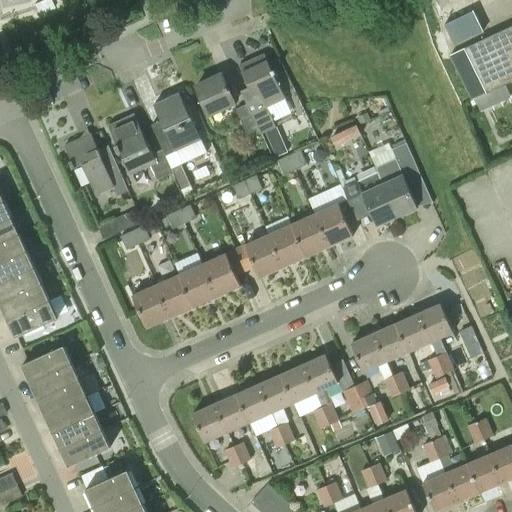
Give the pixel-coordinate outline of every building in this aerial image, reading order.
[(36,9),(39,15),(54,8),(50,0),(43,0),(34,4),(36,9)] [(445,24),(455,45),(484,31),(474,10),(445,24)] [(511,80),(511,25),(464,48),(487,92),(511,80)] [(450,54),(473,99),(487,92),(464,48),(450,54)] [(267,106),(285,98),(265,54),(240,65),(251,91),(243,95),(247,103),(259,128),(261,133),(276,126),(267,106)] [(210,114),(235,102),(222,73),(197,85),(210,114)] [(166,155),(201,139),(180,92),(155,104),(165,127),(156,132),(163,149),(163,148),(166,155)] [(248,133),(259,128),(247,103),(236,108),(248,133)] [(358,115),(360,122),(371,118),(368,111),(358,115)] [(163,148),(163,149),(153,153),(135,113),(134,114),(134,115),(111,126),(110,124),(109,125),(131,172),(150,163),(158,179),(174,172),(173,168),(166,155),(163,148)] [(332,136),(336,146),(361,134),(357,124),(332,136)] [(109,146),(99,150),(91,133),(90,133),(91,136),(82,140),(81,138),(65,144),(72,160),(70,161),(73,168),(83,164),(97,195),(114,187),(118,195),(129,191),(109,146)] [(288,151),(283,138),(271,144),(277,156),(288,151)] [(377,172),(397,216),(418,206),(408,185),(422,179),(406,143),(391,150),(395,158),(376,167),(378,171),(377,172)] [(307,164),(301,150),(290,155),(296,169),(307,164)] [(278,160),(284,174),(296,169),(290,155),(278,160)] [(181,165),(173,168),(174,172),(182,189),(191,185),(181,165)] [(336,171),(341,183),(346,181),(341,169),(336,171)] [(377,225),(397,216),(377,172),(359,180),(358,180),(343,186),(353,209),(367,203),(377,225)] [(256,174),(245,179),(251,193),(263,188),(256,174)] [(239,199),(251,193),(245,179),(233,185),(239,199)] [(0,221),(12,216),(4,199),(0,201),(0,221)] [(354,235),(339,203),(316,213),(331,246),(354,235)] [(191,204),(179,209),(185,223),(197,218),(191,204)] [(167,214),(173,228),(185,223),(179,209),(167,214)] [(126,214),(132,227),(141,223),(135,210),(126,214)] [(331,246),(316,213),(292,224),(307,257),(331,246)] [(103,239),(132,227),(126,214),(98,226),(104,238),(102,238),(103,239)] [(0,242),(20,233),(12,216),(0,221),(0,242)] [(269,234),(284,267),(307,257),(292,224),(269,234)] [(145,225),(133,230),(139,244),(151,239),(145,225)] [(150,229),(152,235),(160,232),(158,225),(150,229)] [(121,235),(127,249),(139,244),(133,230),(121,235)] [(0,262),(28,250),(20,233),(0,242),(0,262)] [(245,244),(236,248),(246,270),(255,266),(260,277),(284,267),(269,234),(246,245),(245,244)] [(237,275),(246,270),(236,248),(203,263),(218,296),(241,286),(237,275)] [(0,282),(36,267),(28,250),(0,262),(0,282)] [(203,263),(180,274),(195,306),(218,296),(203,263)] [(0,299),(1,303),(43,283),(36,267),(0,282),(0,299)] [(157,284),(171,317),(195,306),(180,274),(157,284)] [(9,319),(51,300),(43,283),(1,303),(9,319)] [(133,295),(148,327),(171,317),(157,284),(133,295)] [(51,300),(9,319),(17,336),(59,317),(51,300)] [(440,338),(454,331),(441,303),(419,313),(431,341),(438,355),(445,373),(446,372),(456,393),(463,390),(440,338)] [(409,351),(431,341),(419,313),(397,323),(409,351)] [(387,361),(409,351),(397,323),(374,333),(387,361)] [(393,375),(387,361),(374,333),(352,343),(364,371),(379,364),(393,396),(401,392),(393,375)] [(466,346),(471,358),(484,353),(479,341),(466,346)] [(31,381),(72,362),(65,345),(23,364),(31,381)] [(304,364),(317,392),(339,382),(327,354),(304,364)] [(436,377),(445,373),(438,355),(428,359),(436,377)] [(106,367),(102,357),(97,359),(101,369),(106,367)] [(428,360),(419,364),(423,373),(432,369),(428,360)] [(38,398),(80,379),(72,362),(31,381),(38,398)] [(295,402),(317,392),(304,364),(282,373),(295,402)] [(393,375),(401,392),(410,389),(402,371),(393,375)] [(272,412),(295,402),(282,373),(260,383),(272,412)] [(449,385),(445,376),(429,383),(433,393),(449,385)] [(46,415),(88,396),(80,379),(38,398),(46,415)] [(366,407),(370,405),(377,402),(368,380),(356,385),(366,407)] [(250,421),(272,412),(260,383),(238,393),(250,421)] [(354,412),(366,407),(356,385),(344,390),(354,412)] [(451,392),(448,386),(441,389),(444,395),(451,392)] [(228,431),(250,421),(238,393),(215,403),(228,431)] [(54,432),(96,413),(88,396),(46,415),(54,432)] [(377,402),(370,405),(378,424),(389,419),(381,401),(377,402)] [(323,406),(331,424),(334,431),(342,427),(331,402),(323,406)] [(206,441),(228,431),(215,403),(193,413),(206,441)] [(322,428),(331,424),(323,406),(314,410),(322,428)] [(422,416),(427,428),(437,424),(431,412),(422,416)] [(62,449),(103,429),(96,413),(54,432),(62,449)] [(494,435),(486,418),(468,426),(475,444),(494,435)] [(279,426),(286,443),(296,439),(288,422),(279,426)] [(449,454),(442,436),(437,424),(427,428),(432,440),(458,501),(480,491),(468,462),(455,468),(449,454)] [(277,447),(286,443),(279,426),(270,430),(277,447)] [(69,466),(111,446),(103,429),(62,449),(69,466)] [(381,436),(389,455),(400,451),(392,431),(381,436)] [(458,501),(432,440),(424,444),(437,476),(423,481),(436,510),(458,501)] [(242,463),(251,459),(243,442),(234,446),(242,463)] [(511,443),(491,453),(503,482),(511,478),(511,443)] [(234,467),(242,463),(234,446),(226,449),(234,467)] [(480,491),(503,482),(491,453),(468,462),(480,491)] [(379,484),(387,480),(380,462),(371,466),(379,484)] [(378,484),(379,484),(371,466),(362,470),(369,487),(367,488),(373,503),(362,508),(364,511),(390,511),(385,498),(384,498),(378,484)] [(94,505),(136,486),(129,469),(87,488),(94,505)] [(0,492),(18,484),(12,473),(0,478),(0,492)] [(326,485),(334,503),(343,499),(336,481),(326,485)] [(299,511),(268,483),(251,502),(262,511),(299,511)] [(18,484),(0,492),(0,501),(2,506),(23,496),(18,484)] [(325,506),(334,503),(326,485),(318,488),(325,506)] [(97,511),(124,511),(144,503),(136,486),(94,505),(97,511)] [(385,498),(390,511),(417,511),(407,489),(385,498)] [(148,511),(144,503),(124,511),(148,511)]
